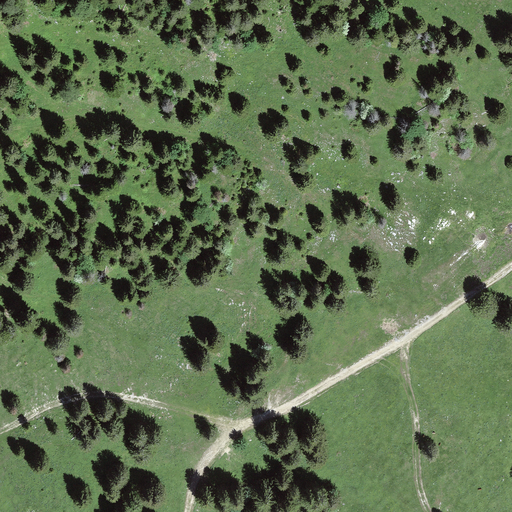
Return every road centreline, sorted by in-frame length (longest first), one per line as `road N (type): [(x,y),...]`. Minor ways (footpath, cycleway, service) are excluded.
road 1 (track): [(511,268),(406,341),(232,432),(207,458),(189,511)]
road 2 (track): [(244,426),(91,394),(0,430)]
road 3 (track): [(429,511),(406,341)]
